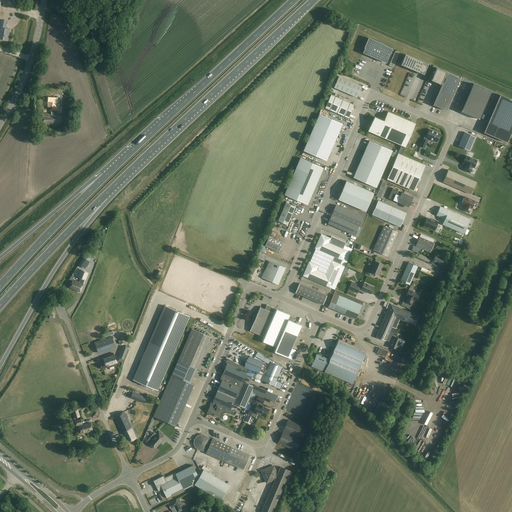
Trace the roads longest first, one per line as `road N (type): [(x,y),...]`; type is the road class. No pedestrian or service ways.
road 1 (unclassified): [(320,314),(354,330),(369,324),(449,140),(444,124),(381,96),(367,101),(281,297)]
road 2 (trunk): [(104,195),(314,0)]
road 3 (trunk): [(294,0),(105,176)]
road 4 (trunk): [(0,366),(104,195)]
road 5 (residential): [(130,475),(62,308)]
road 6 (trunk): [(0,306),(104,195)]
road 7 (trunk): [(105,176),(0,286)]
road 8 (unclassified): [(263,447),(320,314)]
road 9 (unclassified): [(193,417),(248,284)]
road 10 (tertiary): [(0,125),(30,59),(43,0)]
road 11 (trunk): [(105,176),(0,257)]
